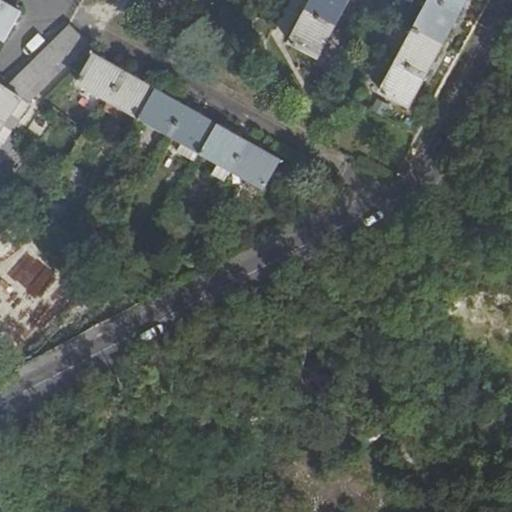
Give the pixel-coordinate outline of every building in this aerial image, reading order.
[(0,0),(0,36),(5,39),(20,11),(0,0)] [(318,56),(347,0),(311,0),(289,41),(318,56)] [(466,0),(429,0),(380,91),(409,106),(466,0)] [(50,42),(10,82),(48,83),(69,62),(50,42)] [(279,161),(93,54),(77,82),(263,188),(279,161)] [(10,82),(5,87),(28,103),(48,83),(10,82)] [(5,87),(0,83),(0,145),(28,103),(5,87)] [(405,148),(412,134),(388,121),(381,136),(405,148)] [(310,205),(314,214),(331,206),(326,197),(310,205)] [(0,230),(0,262),(8,272),(25,256),(0,230)]
